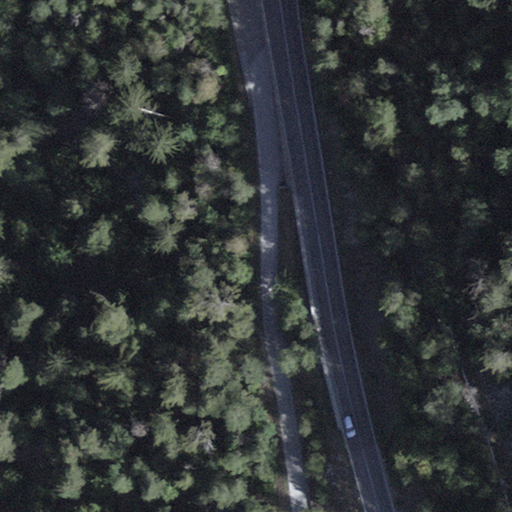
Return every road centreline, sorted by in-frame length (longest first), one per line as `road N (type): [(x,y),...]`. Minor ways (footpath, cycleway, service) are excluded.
road 1 (secondary): [(278,0),(330,310),(380,511)]
road 2 (unclassified): [(243,0),(265,124),(270,304),(300,511)]
